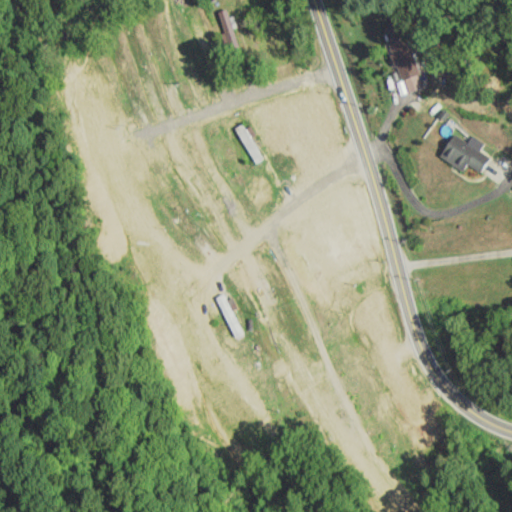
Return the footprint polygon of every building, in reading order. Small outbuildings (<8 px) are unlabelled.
[(217,13),(233,50),(242,47),(226,9),(217,13)] [(402,93),(421,88),(403,23),(385,28),(402,93)] [(218,71),(206,29),(195,32),(207,74),(218,71)] [(166,70),(153,30),(145,32),(157,72),(166,70)] [(113,60),(127,101),(137,98),(123,56),(113,60)] [(72,129),(81,128),(78,85),(68,85),(72,129)] [(246,130),(239,133),(255,163),(262,160),(246,130)] [(467,164),(479,172),(489,157),(453,133),(438,156),(462,171),(467,164)] [(189,182),(213,226),(221,222),(197,178),(189,182)] [(189,237),(198,232),(171,189),(162,195),(189,237)] [(328,213),(345,254),(355,249),(338,209),(328,213)] [(133,230),(152,269),(160,265),(140,227),(133,230)] [(320,277),(308,237),(297,240),(309,281),(320,277)] [(244,334),(224,294),(216,298),(235,338),(244,334)] [(266,313),(287,357),(297,352),(277,308),(266,313)] [(380,379),(394,407),(405,402),(401,395),(408,392),(397,370),(380,379)] [(340,422),(320,384),(309,390),(329,428),(340,422)] [(355,468),(378,496),(384,492),(361,463),(355,468)]
